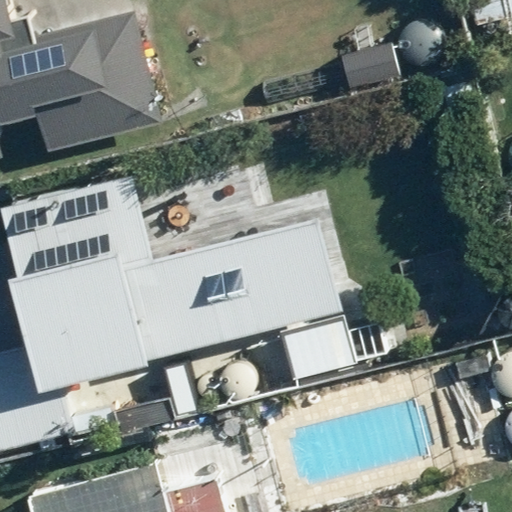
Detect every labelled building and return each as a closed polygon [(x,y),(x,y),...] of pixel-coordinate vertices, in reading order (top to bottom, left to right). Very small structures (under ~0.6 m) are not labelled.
[(0,0),(0,135),(20,131),(13,105),(45,97),(55,137),(177,108),(151,0),(67,0),(45,5),(43,0),(0,0)] [(511,11),(511,0),(483,0),(488,18),(511,11)] [(357,43),(397,32),(391,10),(350,21),(357,43)] [(0,342),(0,435),(85,415),(72,361),(293,309),(303,353),(366,338),(332,197),(173,234),(154,151),(12,185),(47,331),(0,342)] [(511,352),(492,358),(511,437),(511,352)] [(240,511),(229,468),(175,482),(182,509),(168,511),(240,511)]
